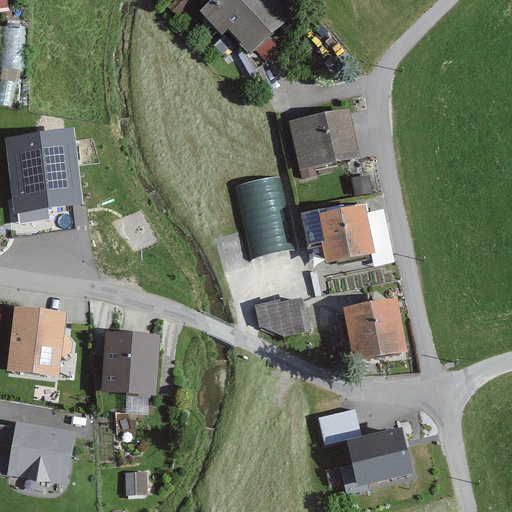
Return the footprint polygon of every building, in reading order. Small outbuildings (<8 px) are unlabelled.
[(222,35),(245,59),(287,20),(268,0),(213,0),(192,19),(214,42),(222,35)] [(23,56),(27,33),(8,29),(4,53),(23,56)] [(346,113),(286,124),(298,181),(317,177),(316,169),(356,161),(346,113)] [(74,128),(4,138),(14,214),(84,204),(74,128)] [(235,188),(250,261),(296,251),(280,178),(235,188)] [(315,250),(320,270),(369,258),(357,210),(324,218),(323,212),(296,219),(304,252),(315,250)] [(256,329),(272,340),(305,332),(298,301),(278,305),(278,302),(251,309),(256,329)] [(392,302),(336,314),(347,366),(402,355),(392,302)] [(58,318),(8,312),(0,378),(50,383),(58,318)] [(152,338),(98,336),(96,396),(151,397),(152,338)] [(0,481),(62,491),(71,437),(10,427),(9,430),(0,428),(0,481)] [(401,434),(350,446),(359,487),(410,475),(401,434)] [(122,475),(122,498),(142,497),(142,474),(122,475)]
